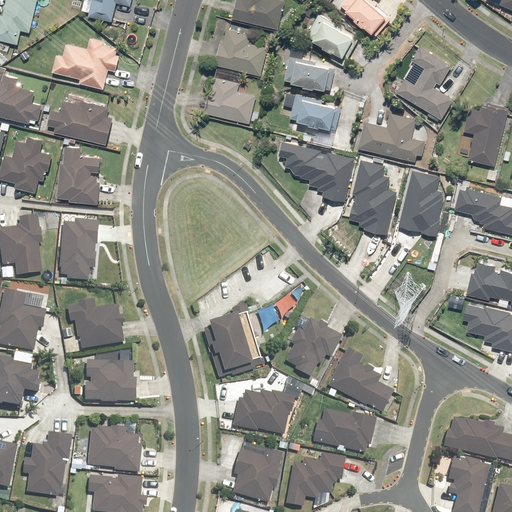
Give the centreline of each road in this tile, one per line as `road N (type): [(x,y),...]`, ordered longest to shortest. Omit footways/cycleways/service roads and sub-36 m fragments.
road 1 (residential): [(150,147),(228,167),(321,265),(443,362)]
road 2 (residential): [(183,417),(144,233),(150,147)]
road 3 (residential): [(183,417),(68,415),(57,340)]
road 4 (residential): [(150,147),(191,0)]
road 5 (residential): [(406,489),(443,362)]
